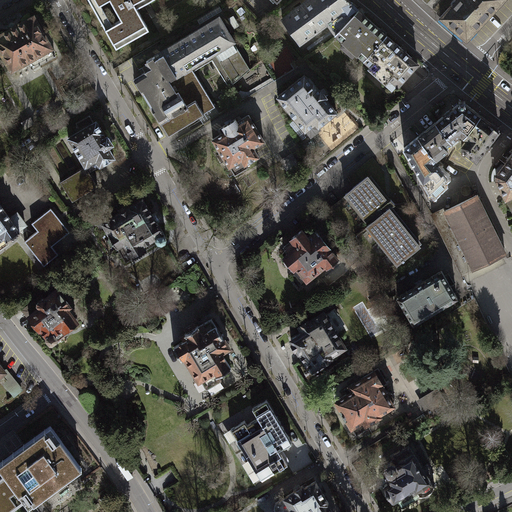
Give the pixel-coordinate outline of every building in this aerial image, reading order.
[(87,0),(93,9),(109,0),(121,20),(105,29),(115,48),(148,30),(136,8),(150,0),(87,0)] [(357,9),(348,0),(306,0),(282,18),(300,43),(335,17),(341,27),(357,9)] [(455,0),(442,15),(469,40),(505,0),(455,0)] [(357,9),(341,27),(335,33),(364,59),(386,35),(357,9)] [(150,69),(134,79),(168,135),(215,107),(194,72),(212,61),(220,75),(221,74),(238,102),(242,99),(239,93),(233,84),(250,69),(219,16),(144,61),(150,69)] [(31,69),(55,56),(50,47),(51,42),(47,36),(43,35),(33,17),(17,26),(15,25),(10,27),(10,30),(0,34),(0,56),(2,58),(5,58),(11,69),(26,61),(31,69)] [(386,35),(364,59),(371,65),(369,67),(386,82),(390,78),(398,85),(418,63),(386,35)] [(283,91),(277,96),(305,130),(306,129),(311,136),(321,128),(319,125),(336,112),(325,98),(327,96),(321,89),(319,90),(313,82),(311,84),(304,74),(283,91)] [(277,96),(283,91),(271,77),(247,91),(241,91),(239,93),(242,99),(243,101),(268,86),(277,96)] [(436,122),(455,144),(462,137),(465,139),(483,117),(461,101),(436,122)] [(75,123),(79,130),(94,122),(90,115),(75,123)] [(221,133),(212,139),(234,176),(248,167),(246,163),(258,156),(253,147),(264,140),(249,115),(237,121),(235,119),(219,129),(221,133)] [(483,117),(465,139),(466,140),(463,144),(463,150),(479,163),(503,131),(483,117)] [(96,159),(99,166),(114,157),(108,146),(113,143),(108,135),(106,136),(96,120),(94,122),(79,130),(68,137),(85,166),(96,159)] [(436,122),(418,136),(438,160),(450,151),(449,149),(455,144),(436,122)] [(438,160),(418,136),(404,148),(422,180),(424,184),(430,194),(448,178),(441,170),(438,166),(436,163),(438,160)] [(511,194),(511,153),(496,174),(496,178),(505,198),(511,194)] [(88,172),(99,166),(96,159),(85,166),(59,181),(71,201),(97,186),(88,172)] [(367,176),(345,194),(366,220),(369,217),(373,221),(389,208),(385,204),(388,201),(367,176)] [(510,255),(479,194),(445,211),(444,208),(432,214),(466,283),(506,263),(504,258),(510,255)] [(146,200),(102,225),(108,235),(108,240),(111,246),(117,247),(127,265),(170,240),(146,200)] [(0,248),(8,243),(7,240),(9,239),(13,240),(17,237),(17,234),(20,231),(19,230),(25,225),(24,223),(22,218),(18,215),(16,213),(10,217),(0,203),(0,248)] [(38,230),(24,241),(44,266),(59,254),(52,245),(69,231),(50,208),(32,223),(38,230)] [(419,245),(389,208),(373,221),(366,226),(397,263),(419,245)] [(292,239),(283,247),(288,252),(284,256),(284,262),(287,266),(293,267),(296,265),(307,279),(325,264),(327,266),(338,257),(326,243),(330,240),(326,234),(321,238),(315,231),(308,237),(302,229),(291,237),(292,239)] [(416,286),(398,297),(414,323),(457,297),(442,271),(424,281),(415,286),(416,286)] [(70,305),(56,289),(45,298),(42,297),(37,302),(37,304),(39,307),(28,315),(29,316),(39,329),(40,328),(46,335),(44,337),(50,344),(56,339),(58,340),(68,332),(66,329),(67,328),(71,329),(75,326),(75,322),(77,321),(67,308),(70,305)] [(384,299),(380,292),(369,299),(373,306),(384,299)] [(28,317),(29,316),(28,315),(39,307),(37,304),(37,302),(33,301),(22,310),(28,317)] [(302,331),(291,338),(307,365),(308,364),(312,370),(324,363),(322,361),(341,350),(339,345),(343,342),(324,312),(308,321),(307,320),(298,325),(302,331)] [(183,340),(173,347),(181,360),(186,357),(206,389),(221,380),(218,375),(231,367),(221,351),(229,346),(211,318),(181,336),(183,340)] [(0,380),(6,376),(9,373),(6,369),(0,362),(0,380)] [(347,393),(336,400),(356,434),(369,427),(367,423),(381,415),(379,413),(394,405),(395,398),(391,392),(386,392),(382,384),(386,381),(378,368),(344,388),(347,393)] [(4,385),(15,398),(25,390),(7,369),(6,369),(9,373),(6,376),(8,379),(4,385)] [(449,406),(439,388),(417,400),(427,418),(449,406)] [(245,419),(231,428),(261,477),(273,470),(274,472),(288,464),(279,450),(292,442),(266,400),(252,408),(258,417),(248,423),(245,419)] [(82,468),(50,424),(0,460),(0,467),(5,474),(0,477),(0,483),(17,506),(29,497),(34,504),(82,468)] [(394,452),(397,457),(385,464),(385,469),(388,475),(387,476),(389,481),(384,484),(386,488),(386,491),(387,493),(389,495),(390,495),(393,499),(396,498),(401,508),(420,497),(424,496),(428,495),(431,492),(433,489),(435,488),(427,473),(432,470),(427,463),(422,466),(409,443),(394,452)] [(329,503),(315,480),(304,487),(303,485),(275,503),(274,508),(276,511),(285,511),(292,508),(293,511),(332,511),(327,504),(329,503)] [(0,511),(8,511),(17,506),(0,483),(0,511)]
